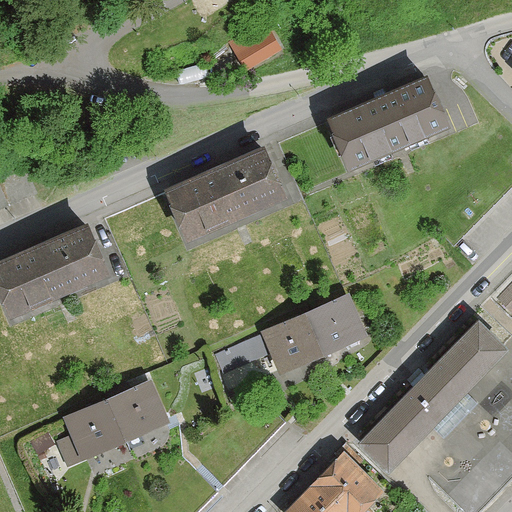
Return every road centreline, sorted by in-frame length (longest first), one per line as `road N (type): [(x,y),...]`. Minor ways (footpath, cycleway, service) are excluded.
road 1 (residential): [(450,48),(0,240)]
road 2 (residential): [(244,511),(511,241)]
